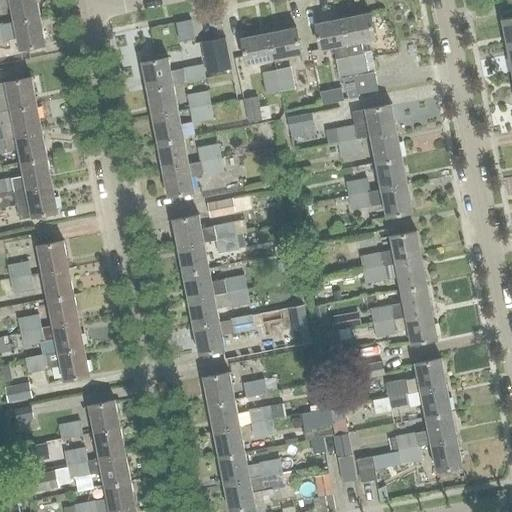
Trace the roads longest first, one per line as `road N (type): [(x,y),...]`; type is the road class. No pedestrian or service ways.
road 1 (residential): [(179,511),(77,17)]
road 2 (residential): [(511,349),(442,0)]
